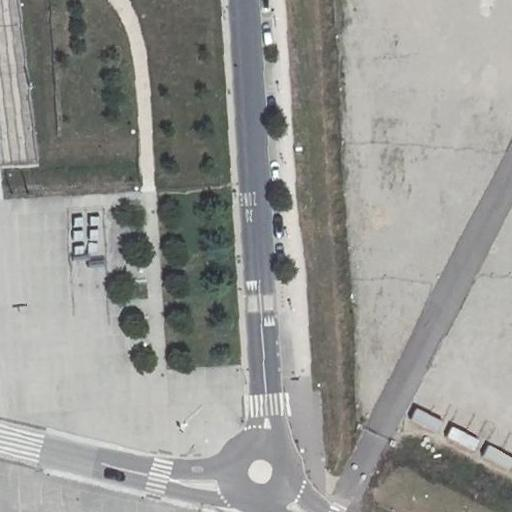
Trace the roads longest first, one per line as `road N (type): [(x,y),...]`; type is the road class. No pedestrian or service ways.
road 1 (residential): [(260,472),(266,407),(242,0)]
road 2 (residential): [(0,438),(170,481),(260,472)]
